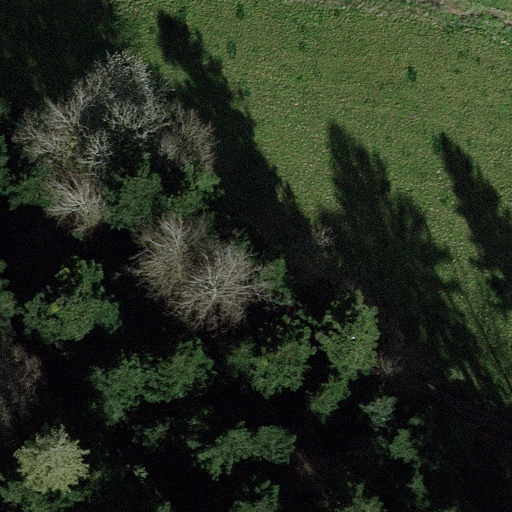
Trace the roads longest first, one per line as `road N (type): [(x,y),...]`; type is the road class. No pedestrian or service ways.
road 1 (track): [(511,433),(214,287)]
road 2 (track): [(214,287),(443,511)]
road 3 (track): [(214,287),(0,177)]
